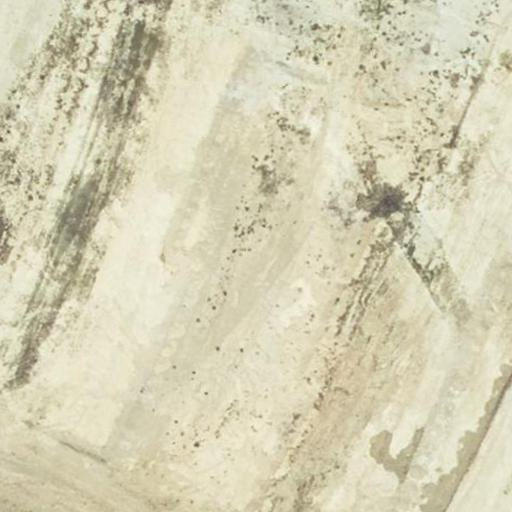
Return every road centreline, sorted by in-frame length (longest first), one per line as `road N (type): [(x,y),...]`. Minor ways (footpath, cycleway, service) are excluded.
road 1 (track): [(318,0),(105,472),(83,481),(0,453)]
road 2 (track): [(427,0),(282,344),(189,511)]
road 3 (track): [(0,403),(43,412),(66,395),(133,269),(223,0)]
